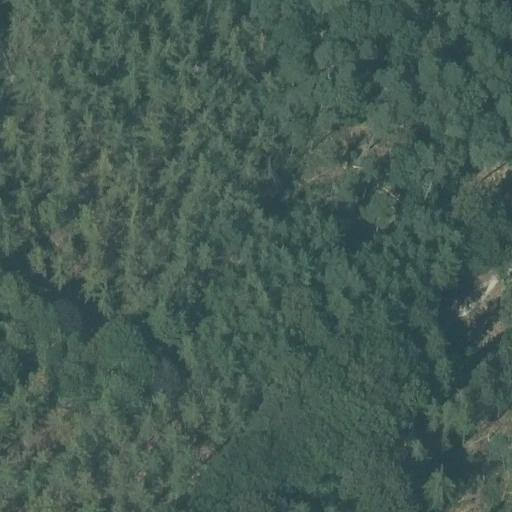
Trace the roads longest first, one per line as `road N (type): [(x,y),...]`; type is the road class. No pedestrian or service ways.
road 1 (track): [(511,258),(260,511)]
road 2 (track): [(0,322),(78,324),(148,345),(200,387),(317,455)]
